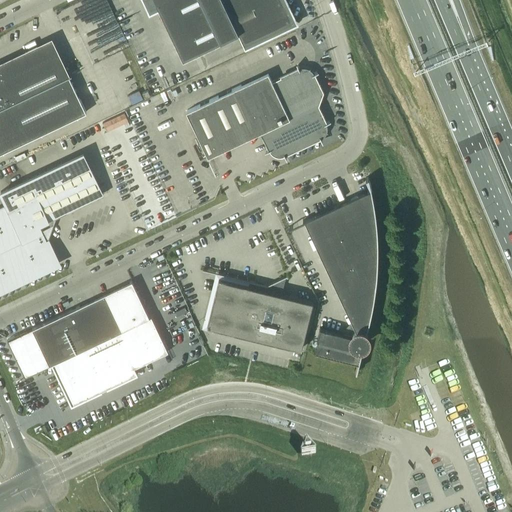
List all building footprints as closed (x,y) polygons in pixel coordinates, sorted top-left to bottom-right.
[(164,0),(156,4),(159,9),(183,60),(223,42),(222,40),(238,32),(245,47),(246,47),(244,42),(291,20),(281,0),(164,0)] [(70,74),(69,74),(56,48),(52,44),(47,42),(42,43),(0,62),(0,152),(86,111),(73,83),(69,75),(70,74)] [(245,93),(241,84),(186,110),(208,156),(227,148),(227,147),(222,138),(258,122),(270,148),(267,150),(268,150),(274,147),(283,150),(286,157),(286,156),(285,153),(320,137),(322,140),(322,139),(321,136),(322,135),(324,134),(325,132),(326,131),(326,129),(327,126),(326,124),(326,123),(329,121),(328,121),(325,122),(317,105),(322,91),(313,73),(316,72),(316,71),(313,73),(312,71),(311,70),(309,69),(307,68),(305,67),(303,67),(301,67),(299,68),(298,65),(297,65),(299,68),(245,93)] [(103,193),(83,152),(1,191),(7,204),(0,207),(0,288),(58,262),(48,241),(49,240),(49,239),(48,240),(57,214),(103,193)] [(367,333),(366,332),(368,325),(370,318),(371,312),(372,305),(374,298),(375,291),(376,285),(376,278),(377,271),(377,264),(378,257),(378,251),(378,244),(377,237),(377,230),(376,223),(376,216),(375,210),(374,203),(373,196),(371,189),(370,183),(368,176),(366,177),(371,188),(289,226),(290,227),(305,220),(354,325),(353,326),(352,327),(351,327),(350,329),(349,330),(348,331),(347,332),(347,334),(320,327),(314,350),(358,361),(356,370),(357,370),(363,344),(364,344),(365,343),(366,342),(367,341),(367,340),(368,339),(368,338),(368,337),(368,336),(368,335),(367,334),(367,333)] [(220,273),(219,277),(207,325),(301,348),(313,301),(279,292),(282,278),(288,275),(288,274),(267,284),(203,268),(203,269),(220,273)] [(132,280),(8,339),(25,376),(52,363),(71,405),(138,373),(135,366),(168,351),(151,315),(149,316),(132,280)]
